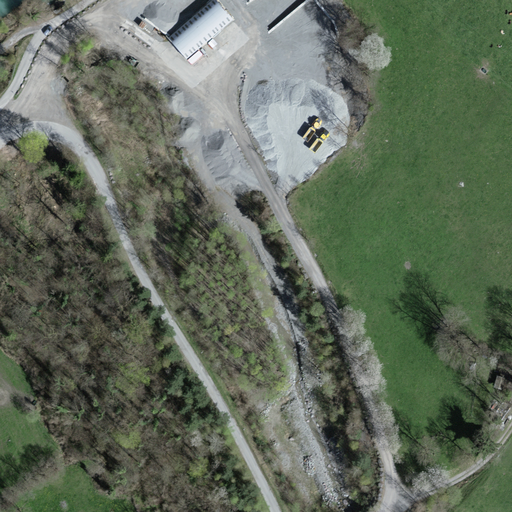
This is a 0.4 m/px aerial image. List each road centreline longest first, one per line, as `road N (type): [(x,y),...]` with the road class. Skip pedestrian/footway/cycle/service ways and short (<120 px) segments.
road 1 (track): [(391,511),(388,464),(330,304),(213,98),(103,21),(82,22),(61,36),(17,115)]
road 2 (unclassified): [(276,511),(81,146),(66,132),(0,109)]
road 3 (track): [(511,426),(473,470),(396,511)]
road 4 (unclassified): [(0,104),(44,31),(91,0)]
